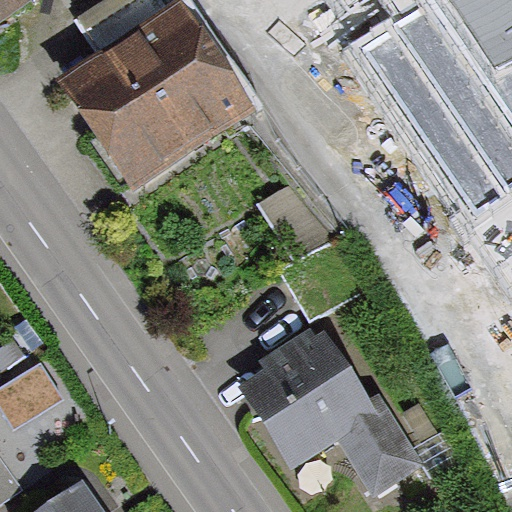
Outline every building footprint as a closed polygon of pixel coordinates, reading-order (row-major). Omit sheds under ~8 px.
[(0,0),(0,21),(30,0),(0,0)] [(101,53),(61,81),(138,191),(257,109),(184,4),(167,16),(155,0),(110,0),(79,22),(101,53)] [(340,0),(349,13),(369,0),(380,0),(396,27),(431,6),(426,0),(340,0)] [(360,50),(474,219),(511,192),(511,0),(426,0),(431,6),(396,27),(360,50)] [(511,192),(474,219),(511,276),(511,192)] [(309,322),(365,289),(336,239),(279,273),(309,322)] [(311,328),(260,361),(265,368),(237,386),(293,471),(336,443),(372,497),(423,463),(378,396),(372,400),(324,329),(315,334),(311,328)] [(15,340),(0,349),(0,371),(25,355),(15,340)] [(0,392),(0,404),(18,431),(63,400),(41,366),(0,392)] [(0,454),(0,504),(24,488),(0,454)] [(104,511),(83,482),(40,511),(104,511)]
